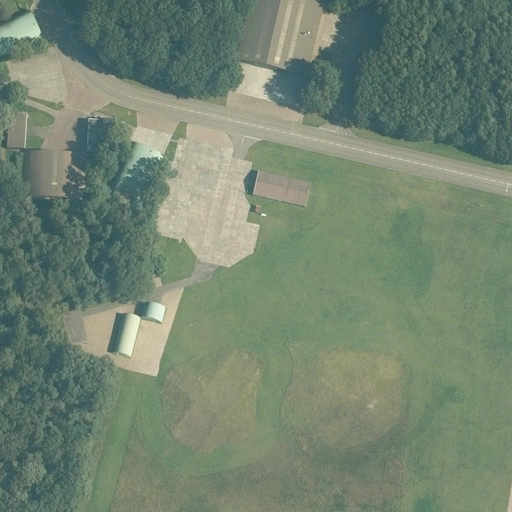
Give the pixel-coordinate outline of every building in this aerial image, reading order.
[(250,0),(235,65),(305,81),(324,0),(250,0)] [(0,24),(0,57),(42,38),(36,25),(29,11),(0,24)] [(7,149),(25,150),(26,118),(9,117),(7,149)] [(114,139),(115,123),(88,122),(86,154),(104,155),(105,139),(114,139)] [(130,144),(106,199),(139,213),(163,158),(130,144)] [(22,198),(84,201),(86,155),(85,155),(85,156),(57,154),(24,153),(22,198)] [(259,173),(253,196),(305,208),(310,185),(259,173)] [(150,271),(152,278),(159,275),(157,269),(150,271)] [(141,315),(140,319),(161,324),(165,309),(144,304),(143,307),(140,307),(139,310),(142,311),(142,312),(140,311),(139,314),(141,315)] [(140,319),(140,320),(122,315),(112,354),(131,358),(140,319)]
